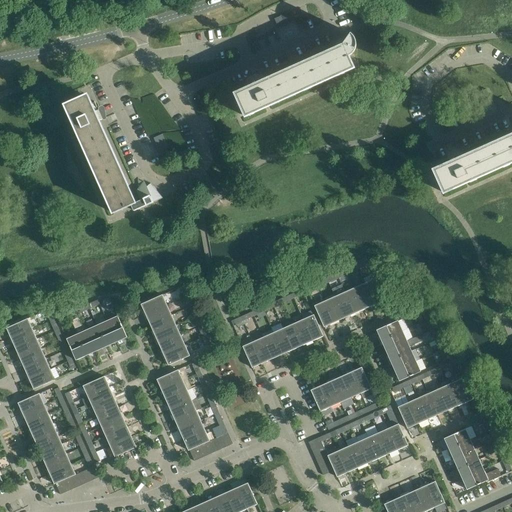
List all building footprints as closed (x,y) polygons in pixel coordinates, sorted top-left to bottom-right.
[(288,13),(274,19),(278,28),(292,21),(288,13)] [(245,92),(236,96),(244,113),(245,116),(267,107),(270,105),(353,68),(348,56),(349,56),(350,55),(351,55),(352,54),(352,53),(353,53),(354,52),(354,51),(355,50),(355,49),(356,47),(356,46),(356,45),(356,44),(356,43),(356,42),(356,41),(355,39),(355,38),(354,37),(354,36),(353,35),(352,35),(351,34),(350,33),(346,39),(344,38),(342,38),(340,38),(340,39),(339,39),(339,40),(338,40),(338,41),(337,41),(337,42),(336,43),(336,44),(336,45),(336,46),(336,47),(336,48),(337,48),(337,49),(338,50),(269,81),(268,80),(267,79),(267,78),(266,77),(265,76),(264,76),(263,75),(262,75),(261,74),(259,74),(258,74),(257,74),(256,74),(255,74),(253,74),(252,75),(252,74),(251,75),(250,75),(249,76),(248,77),(247,78),(247,79),(246,80),(245,81),(245,82),(244,83),(244,84),(244,86),(244,87),(244,88),(244,89),(245,90),(245,92)] [(486,89),(472,95),(476,104),(490,97),(486,89)] [(163,198),(152,185),(151,183),(147,187),(144,181),(136,191),(140,201),(136,203),(99,121),(102,119),(94,101),(89,104),(85,96),(65,105),(113,213),(131,205),(134,211),(143,207),(153,202),(163,198)] [(160,152),(168,148),(162,134),(153,138),(160,152)] [(434,172),(442,190),(443,192),(511,161),(511,136),(459,160),(457,155),(448,159),(450,164),(434,172)] [(385,300),(375,278),(365,283),(375,304),(385,300)] [(375,304),(365,283),(355,287),(364,309),(375,304)] [(342,285),(332,289),(335,296),(344,318),(354,313),(345,292),(342,285)] [(364,309),(355,287),(345,292),(354,313),(364,309)] [(302,289),(294,293),(296,297),(304,293),(302,289)] [(145,315),(167,305),(164,299),(162,295),(141,304),(145,315)] [(189,295),(184,297),(188,305),(192,303),(189,295)] [(344,318),(335,296),(325,301),(334,322),(344,318)] [(334,322),(325,301),(314,306),(324,327),(334,322)] [(75,303),(67,307),(69,311),(77,308),(75,303)] [(171,315),(167,305),(145,315),(150,325),(171,315)] [(55,313),(57,317),(65,313),(63,309),(55,313)] [(314,314),(303,319),(313,341),(323,336),(314,314)] [(176,325),(171,315),(150,325),(154,335),(176,325)] [(194,318),(190,320),(193,327),(197,325),(201,323),(198,315),(193,317),(194,318)] [(117,316),(107,320),(117,342),(127,337),(117,316)] [(28,318),(6,328),(11,338),(32,329),(32,328),(37,326),(33,317),(28,319),(28,318)] [(303,319),(293,324),(303,345),(313,341),(303,319)] [(107,320),(97,325),(107,346),(117,342),(107,320)] [(381,340),(402,331),(398,320),(376,330),(381,340)] [(283,328),(293,350),(303,345),(293,324),(283,328)] [(107,346),(97,325),(87,330),(96,351),(107,346)] [(180,335),(176,325),(154,335),(159,345),(180,335)] [(283,328),(273,333),(283,354),(293,350),(283,328)] [(32,329),(11,338),(15,348),(37,339),(32,329)] [(87,330),(77,334),(86,356),(96,351),(87,330)] [(385,350),(407,341),(402,331),(381,340),(385,350)] [(273,333),(263,337),(272,359),(283,354),(273,333)] [(86,356),(77,334),(66,339),(76,360),(86,356)] [(185,345),(180,335),(159,345),(164,355),(185,345)] [(263,337),(253,342),(262,363),(272,359),(263,337)] [(37,339),(15,348),(20,359),(41,349),(37,339)] [(407,341),(385,350),(390,361),(411,351),(409,346),(413,344),(411,339),(407,341)] [(242,346),(252,368),(262,363),(253,342),(242,346)] [(190,356),(185,345),(164,355),(168,365),(190,356)] [(41,349),(20,359),(24,369),(46,359),(41,349)] [(411,351),(390,361),(394,371),(416,361),(420,359),(415,349),(411,351)] [(448,359),(444,351),(440,353),(444,361),(448,359)] [(461,357),(452,361),(454,365),(463,361),(461,357)] [(46,359),(24,369),(29,379),(50,369),(46,359)] [(399,381),(420,371),(416,361),(394,371),(399,381)] [(351,372),(361,393),(371,388),(362,367),(351,372)] [(50,369),(29,379),(34,389),(55,380),(50,369)] [(178,370),(157,379),(161,390),(183,380),(178,370)] [(341,376),(351,398),(361,393),(351,372),(341,376)] [(458,380),(468,401),(478,396),(469,375),(458,380)] [(88,396),(109,386),(104,376),(83,386),(88,396)] [(341,376),(331,381),(341,402),(343,407),(353,403),(351,398),(341,376)] [(187,390),(183,380),(161,390),(166,400),(187,390)] [(408,380),(400,384),(402,388),(403,388),(406,394),(413,391),(410,384),(408,380)] [(448,384),(458,405),(468,401),(458,380),(448,384)] [(321,385),(330,407),(341,402),(331,381),(321,385)] [(438,389),(448,410),(458,405),(448,384),(438,389)] [(321,385),(310,390),(320,411),(322,415),(323,417),(333,412),(330,407),(321,385)] [(88,396),(81,399),(84,404),(90,401),(92,406),(114,396),(109,386),(88,396)] [(428,393),(438,415),(448,410),(438,389),(428,393)] [(187,390),(166,400),(170,410),(192,400),(187,390)] [(65,394),(69,402),(73,401),(69,392),(65,394)] [(18,403),(22,413),(44,404),(39,393),(18,403)] [(416,393),(406,398),(408,402),(417,424),(428,419),(418,398),(416,393)] [(418,398),(428,419),(438,415),(428,393),(418,398)] [(97,416),(118,407),(114,396),(92,406),(97,416)] [(196,410),(192,400),(170,410),(175,420),(196,410)] [(398,407),(407,428),(417,424),(408,402),(398,407)] [(48,414),(44,404),(22,413),(27,423),(48,414)] [(390,405),(382,409),(384,413),(392,410),(390,405)] [(101,426),(123,417),(118,407),(97,416),(101,426)] [(361,415),(369,411),(367,407),(359,411),(361,415)] [(196,410),(175,420),(179,430),(201,420),(196,410)] [(27,423),(31,433),(53,424),(48,414),(27,423)] [(106,436),(127,427),(123,417),(101,426),(106,436)] [(396,418),(386,423),(388,428),(398,450),(408,445),(407,442),(404,437),(398,423),(396,418)] [(205,431),(201,420),(179,430),(184,440),(205,431)] [(328,430),(337,426),(335,422),(326,425),(328,430)] [(57,434),(53,424),(31,433),(36,443),(57,434)] [(228,433),(224,424),(220,426),(224,435),(228,433)] [(110,447),(132,437),(127,427),(106,436),(110,447)] [(388,428),(378,433),(388,454),(398,450),(388,428)] [(470,439),(465,429),(444,438),(448,449),(470,439)] [(205,431),(184,440),(188,451),(189,450),(195,447),(200,445),(206,443),(210,441),(205,431)] [(233,444),(228,433),(224,435),(222,435),(227,446),(233,444)] [(388,454),(378,433),(368,437),(377,459),(388,454)] [(36,443),(40,453),(62,444),(57,434),(36,443)] [(222,435),(217,438),(222,449),(227,446),(222,435)] [(110,447),(115,457),(136,447),(132,437),(110,447)] [(322,443),(319,437),(308,442),(311,448),(322,443)] [(368,437),(358,442),(367,463),(377,459),(368,437)] [(216,451),(222,449),(217,438),(211,440),(216,451)] [(453,459),(474,449),(470,439),(448,449),(453,459)] [(211,440),(210,441),(206,443),(211,453),(216,451),(211,440)] [(367,463),(358,442),(348,446),(357,468),(367,463)] [(211,453),(206,443),(200,445),(205,456),(211,453)] [(324,448),(322,443),(311,448),(313,453),(324,448)] [(66,454),(62,444),(40,453),(45,464),(66,454)] [(200,445),(195,447),(200,458),(205,456),(200,445)] [(348,446),(338,451),(347,472),(357,468),(348,446)] [(200,458),(195,447),(189,450),(194,461),(200,458)] [(313,453),(316,459),(327,454),(324,448),(313,453)] [(457,469),(479,459),(474,449),(453,459),(457,469)] [(102,450),(96,453),(92,455),(96,463),(100,461),(99,458),(104,456),(102,450)] [(329,459),(331,465),(334,470),(337,477),(347,472),(338,451),(327,455),(329,459)] [(45,464),(50,474),(71,464),(66,454),(45,464)] [(329,459),(327,455),(327,454),(316,459),(318,464),(329,459)] [(318,464),(320,470),(331,465),(329,459),(318,464)] [(462,479),(483,469),(479,459),(457,469),(462,479)] [(511,469),(507,461),(503,463),(507,471),(511,469)] [(71,464),(50,474),(54,484),(55,483),(61,481),(67,479),(72,476),(76,474),(71,464)] [(334,470),(331,465),(320,470),(323,475),(334,470)] [(93,480),(99,477),(94,466),(89,469),(93,480)] [(483,469),(462,479),(467,489),(488,480),(488,481),(501,476),(500,474),(498,468),(486,474),(483,469)] [(89,469),(83,471),(88,482),(93,480),(89,469)] [(82,485),(88,482),(83,471),(78,474),(82,485)] [(78,474),(76,474),(72,476),(77,487),(82,485),(78,474)] [(71,489),(77,487),(72,476),(67,479),(71,489)] [(67,479),(61,481),(66,492),(71,489),(67,479)] [(60,494),(66,492),(61,481),(55,483),(60,494)] [(435,481),(425,486),(434,507),(436,511),(438,511),(447,508),(445,502),(435,481)] [(237,487),(247,509),(257,504),(248,483),(237,487)] [(415,490),(424,511),(434,507),(425,486),(415,490)] [(236,511),(239,511),(247,509),(237,487),(227,492),(236,511)] [(404,495),(412,511),(423,511),(424,511),(415,490),(404,495)] [(224,511),(236,511),(227,492),(217,496),(224,511)] [(394,499),(400,511),(412,511),(404,495),(394,499)] [(207,501),(212,511),(224,511),(217,496),(207,501)] [(400,511),(394,499),(384,504),(387,511),(400,511)] [(200,511),(212,511),(207,501),(197,505),(200,511)]
